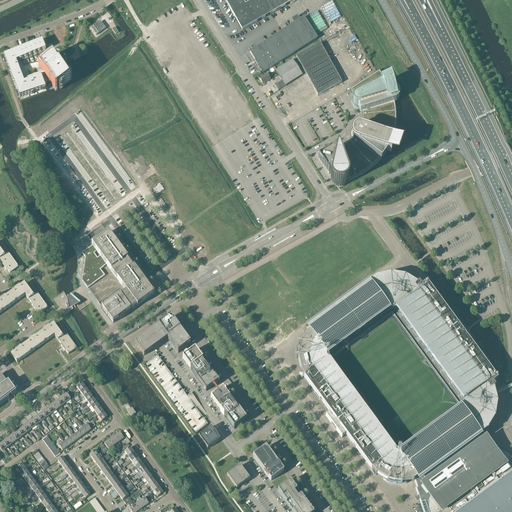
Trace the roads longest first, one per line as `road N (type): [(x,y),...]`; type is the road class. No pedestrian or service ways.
road 1 (unclassified): [(329,203),(198,0)]
road 2 (motorway): [(411,7),(511,216)]
road 3 (unclassified): [(511,377),(503,309),(449,182)]
road 4 (motorway): [(511,182),(435,26)]
road 5 (secondary): [(33,400),(170,300)]
road 6 (secondary): [(459,141),(380,0)]
road 7 (unclassified): [(379,511),(299,402)]
road 8 (unclassified): [(235,449),(160,346)]
road 9 (unclassified): [(190,327),(264,428)]
road 10 (unclassified): [(226,301),(299,402)]
road 11 (unclassified): [(135,204),(112,220),(151,274),(174,257)]
road 12 (residential): [(113,511),(77,457),(120,420)]
road 13 (secondary): [(511,272),(468,160)]
